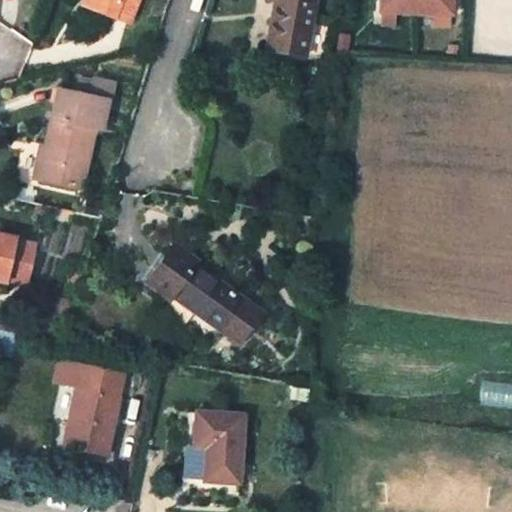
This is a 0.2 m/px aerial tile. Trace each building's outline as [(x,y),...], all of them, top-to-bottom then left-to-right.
[(137,0),(82,0),(80,7),(128,26),(137,0)] [(257,0),(256,13),(272,16),(264,65),(300,70),(311,0),(257,0)] [(366,0),(367,14),(383,14),(383,23),(420,24),(421,13),(439,14),(438,0),(366,0)] [(439,14),(421,13),(420,24),(439,24),(439,14)] [(383,23),(383,14),(367,14),(367,23),(383,23)] [(91,101),(88,114),(107,120),(112,106),(91,101)] [(99,148),(107,120),(88,114),(54,107),(32,196),(77,207),(93,148),(99,148)] [(194,274),(198,267),(173,247),(142,284),(167,305),(173,299),(219,335),(240,309),(194,274)] [(122,386),(59,373),(54,395),(76,400),(63,459),(105,468),(122,386)] [(260,443),(206,431),(198,465),(216,470),(208,499),(245,509),(260,443)]
